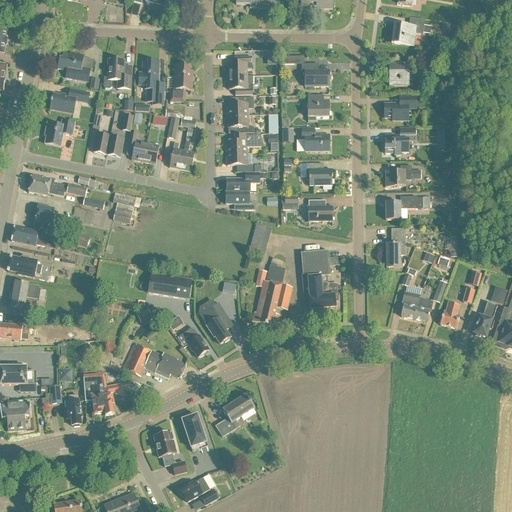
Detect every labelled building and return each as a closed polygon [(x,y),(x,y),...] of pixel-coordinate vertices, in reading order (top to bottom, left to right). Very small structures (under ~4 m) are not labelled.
[(164,8),(166,0),(134,0),(133,4),(140,5),(141,0),(146,0),(145,3),(164,8)] [(279,11),(279,0),(235,0),(235,6),(250,7),(250,11),(279,11)] [(332,11),(331,0),(301,0),(301,11),(332,11)] [(422,36),(424,21),(409,20),(408,27),(393,25),(391,45),(413,48),(414,35),(422,36)] [(448,34),(450,27),(442,25),(441,32),(448,34)] [(59,62),(57,71),(67,73),(65,80),(88,84),(91,71),(82,69),(84,58),(74,56),(74,58),(63,56),(62,62),(59,62)] [(228,66),(229,79),(247,78),(246,71),(252,71),(252,58),(234,59),(234,65),(228,66)] [(132,68),(128,68),(128,66),(125,66),(125,63),(109,62),(108,80),(104,80),(104,89),(105,91),(110,92),(112,90),(112,84),(118,84),(118,92),(130,93),(131,80),(132,68)] [(163,107),(164,85),(158,85),(159,63),(151,63),(151,64),(149,65),(142,65),(142,75),(139,75),(139,87),(147,88),(146,104),(153,104),(152,107),(163,107)] [(185,104),(186,94),(182,94),(182,91),(192,91),(192,81),(191,80),(192,79),(190,76),(190,67),(187,67),(184,64),(181,67),(175,67),(174,91),(176,91),(176,94),(170,93),(170,104),(185,104)] [(315,73),(315,65),(301,65),(301,82),(304,82),(305,88),(328,88),(328,73),(315,73)] [(388,88),(409,88),(409,67),(388,67),(388,88)] [(252,78),(247,78),(229,79),(229,92),(235,91),(235,98),(252,97),(252,78)] [(88,105),(89,95),(70,91),(69,98),(68,97),(68,99),(53,96),(50,111),(73,116),(76,103),(88,105)] [(308,119),(329,119),(329,103),(320,103),(320,97),(307,98),(308,119)] [(248,105),(253,105),(253,99),(237,100),(237,106),(227,106),(228,118),(248,117),(248,105)] [(408,111),(416,110),(416,99),(399,99),(399,106),(384,106),(384,120),(392,120),(392,123),(408,123),(408,111)] [(174,113),(166,112),(165,119),(180,120),(181,120),(184,122),(184,119),(182,117),(180,117),(180,116),(173,116),(174,113)] [(95,117),(92,130),(99,132),(102,118),(95,117)] [(122,133),(130,135),(133,119),(125,117),(122,133)] [(248,129),(248,117),(228,118),(228,130),(238,129),(238,135),(254,135),(254,129),(248,129)] [(168,140),(176,142),(179,122),(171,121),(168,140)] [(72,138),(74,125),(62,122),(61,127),(47,124),(46,132),(48,133),(45,146),(60,149),(63,136),(72,138)] [(184,122),(182,122),(181,128),(195,130),(196,124),(191,123),(184,122)] [(304,154),(330,153),(329,137),(320,137),(320,135),(314,135),(314,130),(301,130),(301,141),(304,141),(304,154)] [(409,143),(416,143),(415,130),(400,130),(400,138),(395,138),(395,137),(385,137),(385,155),(394,155),(394,157),(401,157),(401,155),(409,155),(409,143)] [(293,131),(282,131),(282,144),(293,144),(293,131)] [(448,132),(439,132),(440,142),(448,142),(448,132)] [(143,165),(147,147),(135,145),(137,135),(131,134),(128,148),(134,149),(131,163),(143,165)] [(107,157),(110,138),(98,136),(94,155),(107,157)] [(165,150),(168,137),(161,136),(158,148),(165,150)] [(260,137),(238,137),(238,144),(226,144),(227,156),(247,155),(247,149),(261,149),(260,137)] [(268,146),(277,145),(277,137),(267,137),(268,146)] [(119,160),(123,140),(110,138),(107,157),(119,160)] [(190,144),(185,143),(184,153),(180,172),(191,174),(195,155),(188,154),(190,144)] [(184,153),(178,151),(179,145),(174,145),(169,169),(180,172),(184,153)] [(159,149),(147,147),(143,165),(155,168),(159,149)] [(247,167),(247,155),(227,156),(227,168),(237,167),(237,175),(245,174),(245,175),(253,175),(253,167),(247,167)] [(309,188),(332,188),(332,172),(324,172),(324,166),(306,166),(306,182),(309,182),(309,188)] [(421,182),(421,173),(412,173),(412,167),(400,168),(400,174),(385,174),(386,189),(405,189),(405,182),(421,182)] [(259,175),(253,175),(245,175),(245,181),(226,181),(226,194),(250,193),(250,185),(259,185),(259,175)] [(85,199),(87,190),(68,186),(68,189),(50,185),(51,182),(31,178),(30,186),(57,191),(57,193),(64,194),(80,198),(85,199)] [(79,178),(78,185),(88,188),(88,189),(97,191),(98,190),(101,191),(103,186),(95,184),(95,183),(89,181),(79,178)] [(57,193),(57,191),(30,186),(28,194),(47,199),(48,196),(63,200),(64,194),(57,193)] [(250,193),(226,194),(226,206),(237,206),(237,212),(255,212),(255,205),(249,205),(249,194),(250,194),(250,193)] [(117,205),(113,223),(129,227),(136,199),(115,194),(113,204),(117,205)] [(429,199),(417,199),(404,199),(404,205),(386,206),(386,222),(401,222),(400,211),(429,211),(429,199)] [(308,224),(332,224),(332,208),(320,208),(320,202),(308,202),(308,224)] [(104,205),(97,203),(95,211),(102,213),(104,205)] [(52,225),(55,211),(39,208),(33,232),(14,228),(11,243),(35,248),(35,247),(54,251),(57,239),(60,227),(52,225)] [(256,226),(249,252),(264,257),(272,230),(256,226)] [(400,258),(405,258),(405,231),(392,231),(392,246),(386,246),(386,270),(401,270),(400,258)] [(86,250),(89,239),(78,235),(75,246),(86,250)] [(305,316),(311,316),(324,315),(323,311),(336,309),(335,298),(337,297),(338,286),(328,285),(327,278),(330,278),(328,253),(300,255),(302,277),(308,277),(309,279),(307,279),(308,281),(303,281),(303,284),(302,284),(305,316)] [(426,255),(423,263),(431,266),(434,258),(426,255)] [(38,265),(38,262),(20,259),(20,260),(10,258),(7,273),(17,275),(17,276),(34,280),(37,265),(38,265)] [(287,312),(292,290),(282,288),(285,272),(280,271),(283,264),(273,259),(270,265),(268,274),(258,271),(255,287),(261,289),(255,314),(254,314),(251,323),(271,328),(274,316),(277,317),(279,310),(287,312)] [(446,272),(449,263),(439,260),(437,266),(441,267),(440,270),(446,272)] [(405,275),(400,286),(407,289),(411,278),(405,275)] [(188,302),(191,282),(151,276),(148,295),(188,302)] [(434,295),(441,298),(446,286),(439,283),(434,295)] [(36,311),(39,288),(15,284),(15,285),(12,284),(9,300),(12,301),(11,309),(23,311),(24,309),(36,311)] [(507,293),(495,289),(490,303),(502,307),(507,293)] [(466,291),(463,304),(470,306),(474,293),(466,291)] [(414,321),(419,301),(419,299),(404,296),(402,309),(403,309),(401,318),(414,321)] [(225,315),(218,305),(216,307),(212,301),(199,309),(198,314),(214,339),(215,338),(220,346),(224,343),(225,344),(229,342),(229,341),(230,340),(225,332),(226,331),(219,319),(225,315)] [(426,302),(419,301),(414,321),(427,324),(429,314),(430,314),(433,303),(426,302)] [(511,303),(509,311),(504,310),(494,338),(500,340),(498,344),(509,347),(508,349),(511,349),(511,303)] [(492,323),(497,307),(487,304),(485,311),(482,319),(477,317),(474,326),(476,327),(473,335),(475,336),(475,338),(479,339),(481,338),(486,340),(488,331),(491,332),(494,323),(492,323)] [(440,326),(440,327),(456,331),(459,318),(457,318),(460,308),(448,305),(445,315),(443,314),(441,322),(440,322),(439,326),(440,326)] [(151,319),(147,311),(140,315),(144,323),(151,319)] [(174,330),(184,325),(181,318),(171,323),(174,330)] [(29,335),(29,329),(22,328),(22,327),(0,325),(0,339),(13,341),(14,343),(18,343),(19,341),(21,341),(21,335),(29,335)] [(95,343),(94,331),(67,330),(68,345),(95,343)] [(197,359),(208,352),(199,338),(198,339),(192,330),(185,335),(191,344),(187,346),(192,353),(193,352),(197,359)] [(85,361),(94,353),(86,345),(78,354),(85,361)] [(180,381),(186,367),(177,363),(177,361),(164,355),(162,359),(141,348),(134,347),(123,371),(140,379),(145,369),(169,381),(171,376),(180,381)] [(111,369),(113,356),(101,354),(99,365),(111,369)] [(0,387),(36,387),(36,373),(26,373),(26,369),(22,369),(22,366),(14,366),(14,369),(0,369),(0,387)] [(73,383),(73,370),(59,371),(60,384),(73,383)] [(110,375),(99,372),(97,375),(83,378),(83,381),(84,390),(85,403),(91,402),(94,416),(104,415),(105,417),(114,416),(113,407),(115,406),(112,395),(124,394),(122,386),(105,389),(103,381),(108,382),(110,375)] [(48,389),(50,406),(62,404),(60,388),(48,389)] [(69,403),(65,403),(67,421),(71,420),(72,427),(81,426),(81,419),(82,419),(81,409),(80,409),(79,402),(78,396),(68,398),(69,403)] [(236,422),(255,410),(246,397),(222,412),(227,420),(215,428),(223,439),(240,428),(236,422)] [(30,419),(30,404),(0,406),(0,410),(2,421),(7,421),(8,433),(26,432),(25,419),(30,419)] [(192,454),(208,449),(203,434),(204,433),(202,428),(201,428),(197,417),(195,418),(194,417),(191,418),(190,419),(182,422),(192,454)] [(175,466),(172,457),(176,456),(171,435),(154,439),(159,460),(162,459),(165,469),(172,467),(175,477),(187,474),(184,464),(175,466)] [(202,496),(209,492),(203,482),(196,486),(195,483),(180,492),(187,504),(202,496)] [(201,501),(205,508),(220,500),(216,493),(201,501)] [(118,511),(138,504),(134,495),(115,503),(118,511)] [(81,511),(80,502),(54,507),(54,511),(81,511)] [(115,503),(104,507),(105,511),(118,511),(115,503)]
